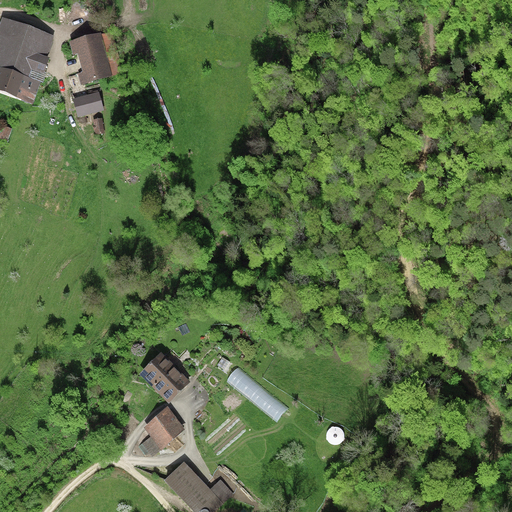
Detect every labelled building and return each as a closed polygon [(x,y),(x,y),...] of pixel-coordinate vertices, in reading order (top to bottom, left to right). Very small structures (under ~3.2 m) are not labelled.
[(55,35),(2,17),(0,24),(0,91),(33,103),(50,57),(47,56),(55,35)] [(101,32),(69,41),(73,54),(78,53),(83,72),(78,73),(81,85),(123,73),(112,31),(102,34),(101,32)] [(104,110),(99,92),(73,99),(78,117),(104,110)] [(105,133),(102,118),(93,119),(96,134),(105,133)] [(12,129),(3,126),(0,135),(0,137),(9,140),(12,129)] [(189,381),(163,355),(143,374),(169,400),(189,381)] [(183,428),(169,410),(148,427),(162,445),(183,428)] [(210,511),(221,502),(185,465),(168,481),(198,511),(210,511)]
